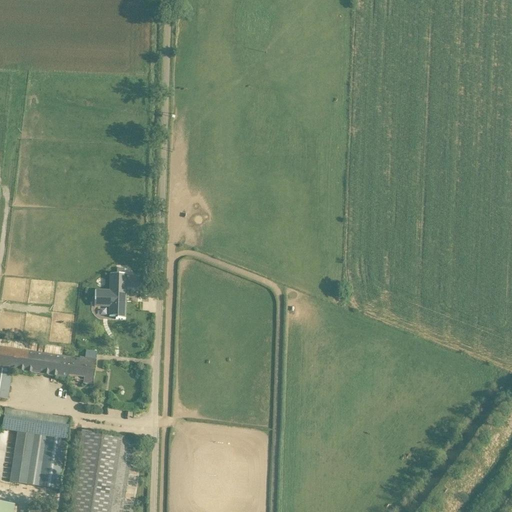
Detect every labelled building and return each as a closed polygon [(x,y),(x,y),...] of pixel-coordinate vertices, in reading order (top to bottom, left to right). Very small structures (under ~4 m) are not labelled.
[(128,318),(130,275),(112,274),(111,291),(95,290),(95,308),(111,308),(111,317),(128,318)] [(70,360),(0,348),(0,369),(12,371),(67,379),(67,376),(70,360)] [(96,361),(79,359),(79,361),(70,360),(67,376),(84,379),(83,384),(92,385),(96,361)] [(12,371),(0,369),(0,399),(7,401),(12,371)] [(70,420),(4,411),(1,430),(17,433),(65,440),(67,440),(70,420)] [(69,511),(110,511),(121,438),(82,432),(69,511)] [(65,440),(17,433),(10,483),(57,490),(65,440)] [(121,438),(110,511),(122,511),(133,440),(121,438)]
